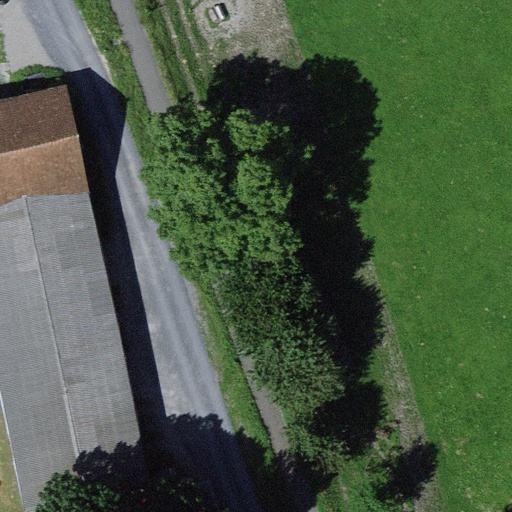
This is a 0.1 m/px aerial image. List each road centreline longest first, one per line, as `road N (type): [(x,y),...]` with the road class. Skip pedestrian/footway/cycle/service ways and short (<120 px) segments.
road 1 (track): [(251,511),(113,125),(56,0)]
road 2 (track): [(129,0),(316,511)]
